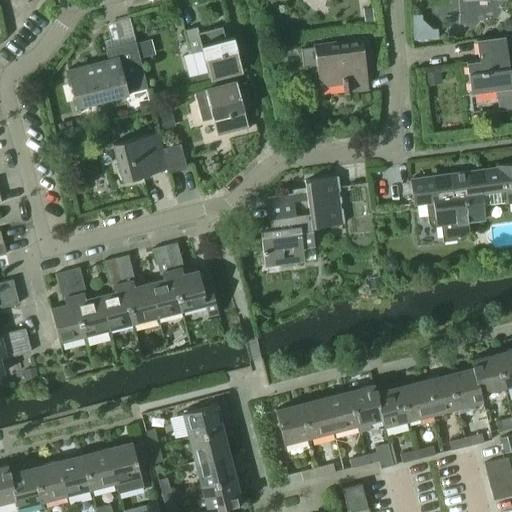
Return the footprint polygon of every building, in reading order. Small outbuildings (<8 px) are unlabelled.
[(201,50),(209,79),(241,71),(232,36),(224,38),(221,26),(197,32),(196,27),(183,30),(189,53),(201,50)] [(494,90),(497,110),(511,107),(511,86),(510,86),(503,36),(475,40),(478,60),(465,61),(469,93),(494,90)] [(342,83),(343,93),(368,89),(365,67),(371,67),(367,40),(361,41),(361,40),(300,49),(302,67),(315,65),(318,87),(342,83)] [(67,71),(76,105),(125,93),(120,76),(142,70),(134,41),(104,49),(107,60),(67,71)] [(211,117),(216,134),(247,126),(241,105),(250,103),(246,88),(238,90),(235,81),(196,91),(203,119),(211,117)] [(157,132),(111,143),(116,163),(117,164),(121,181),(167,169),(165,160),(162,148),(157,132)] [(179,144),(162,148),(165,160),(167,169),(168,173),(186,168),(179,144)] [(435,226),(436,226),(440,225),(442,241),(461,239),(463,238),(464,237),(465,236),(466,235),(467,234),(467,233),(467,232),(467,230),(466,221),(483,219),(481,203),(501,201),(501,202),(511,200),(511,163),(496,166),(496,167),(410,179),(413,205),(426,203),(428,220),(429,222),(429,223),(430,224),(431,225),(432,225),(433,226),(435,226)] [(259,229),(264,267),(303,261),(301,248),(313,246),(311,227),(343,223),(337,176),(303,180),(305,191),(265,197),(269,228),(259,229)] [(164,245),(181,310),(204,304),(207,315),(216,313),(208,279),(200,281),(197,269),(184,273),(176,242),(164,245)] [(148,282),(156,316),(181,310),(164,245),(152,248),(160,279),(148,282)] [(115,257),(132,322),(156,316),(148,282),(135,285),(127,254),(115,257)] [(99,295),(107,328),(132,322),(115,257),(103,260),(111,292),(99,295)] [(66,270),(83,335),(107,328),(99,295),(86,298),(78,267),(66,270)] [(49,307),(58,341),(83,335),(66,270),(55,273),(63,304),(49,307)] [(0,294),(14,291),(11,279),(0,281),(0,294)] [(0,294),(0,307),(17,303),(14,291),(0,294)] [(0,346),(27,340),(24,328),(0,334),(0,346)] [(0,373),(2,372),(0,363),(0,359),(30,351),(27,340),(0,346),(0,373)] [(511,348),(494,353),(503,387),(511,384),(511,348)] [(469,360),(471,367),(472,367),(478,393),(479,393),(503,387),(494,353),(469,360)] [(447,373),(456,407),(481,401),(479,393),(478,393),(472,367),(471,367),(447,373)] [(423,380),(432,413),(456,407),(447,373),(423,380)] [(399,386),(407,419),(432,413),(423,380),(399,386)] [(348,391),(356,424),(358,432),(369,429),(367,421),(380,418),(381,418),(374,392),(375,392),(373,384),(358,388),(357,384),(347,387),(348,391)] [(381,418),(380,418),(382,426),(407,419),(399,386),(375,392),(374,392),(381,418)] [(323,397),(332,431),(356,424),(348,391),(323,397)] [(299,403),(308,437),(332,431),(323,397),(299,403)] [(181,412),(187,437),(221,428),(215,403),(181,412)] [(274,409),(283,443),(308,437),(299,403),(274,409)] [(495,421),(497,430),(511,425),(511,422),(511,417),(495,421)] [(187,437),(194,462),(227,453),(221,428),(187,437)] [(145,431),(149,447),(157,445),(153,429),(145,431)] [(480,433),(464,437),(467,446),(482,442),(480,433)] [(448,441),(450,450),(467,446),(464,437),(448,441)] [(106,448),(114,481),(117,493),(142,487),(136,462),(132,445),(131,441),(106,448)] [(141,443),(132,445),(136,462),(145,459),(141,443)] [(377,460),(379,468),(392,465),(386,443),(374,446),(375,452),(364,455),(366,463),(377,460)] [(149,447),(153,463),(161,461),(157,445),(149,447)] [(415,450),(417,458),(433,454),(431,446),(415,450)] [(81,454),(90,488),(114,481),(106,448),(81,454)] [(399,454),(401,463),(417,458),(415,450),(399,454)] [(194,462),(200,486),(234,477),(227,453),(194,462)] [(57,460),(65,494),(90,488),(81,454),(57,460)] [(350,467),(366,463),(364,455),(348,459),(350,467)] [(483,463),(486,476),(509,470),(506,457),(483,463)] [(32,467),(41,500),(65,494),(57,460),(32,467)] [(315,468),(317,476),(334,472),(331,463),(315,468)] [(0,502),(14,499),(15,499),(8,473),(9,473),(7,465),(0,466),(0,502)] [(15,499),(14,499),(16,507),(41,500),(32,467),(9,473),(8,473),(15,499)] [(299,472),(301,480),(317,476),(315,468),(299,472)] [(486,476),(489,488),(511,481),(511,479),(509,470),(486,476)] [(157,480),(161,496),(170,493),(166,477),(157,480)] [(200,486),(206,510),(224,506),(240,502),(234,477),(200,486)] [(511,481),(489,488),(492,500),(511,495),(511,481)] [(341,488),(347,511),(366,507),(360,483),(341,488)] [(161,496),(165,511),(174,510),(170,493),(161,496)]
